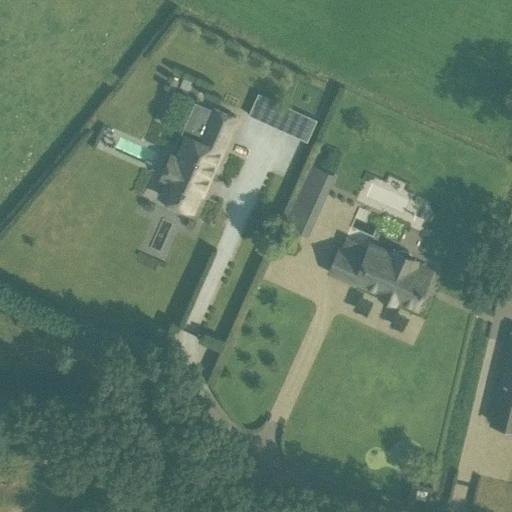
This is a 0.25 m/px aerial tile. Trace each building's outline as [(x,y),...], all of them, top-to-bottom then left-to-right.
[(174,153),(169,150),(159,173),(164,175),(157,191),(191,206),(205,174),(207,175),(234,114),(212,104),(210,108),(195,101),(181,132),(183,133),(174,153)] [(302,110),(292,132),(306,138),(316,117),(302,110)] [(300,188),(322,198),(332,174),(311,164),(300,188)] [(307,232),(313,218),(290,208),(284,222),(307,232)] [(387,235),(404,242),(409,232),(392,224),(387,235)] [(408,250),(404,248),(400,248),(396,250),(392,253),(369,242),(367,246),(346,236),(341,247),(338,246),(329,268),(355,278),(382,290),(381,293),(394,299),(396,294),(415,303),(430,270),(412,262),(412,257),(411,253),(408,250)] [(186,329),(195,294),(181,290),(172,325),(186,329)] [(511,426),(511,344),(509,343),(490,421),(511,426)] [(415,497),(425,499),(427,489),(417,487),(415,497)]
